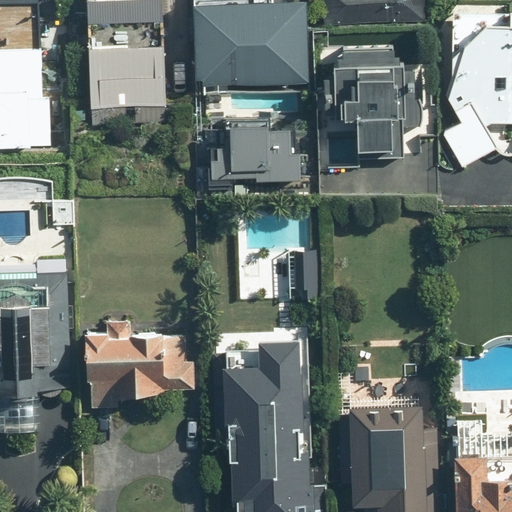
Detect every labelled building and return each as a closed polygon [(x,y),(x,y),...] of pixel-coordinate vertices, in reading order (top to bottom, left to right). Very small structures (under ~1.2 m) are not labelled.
[(91,25),(163,23),(162,0),(142,0),(90,1),(91,25)] [(310,86),(310,2),(299,2),(299,0),(197,0),(198,86),(310,86)] [(328,0),(328,21),(426,25),(427,0),(328,0)] [(1,8),(0,45),(0,146),(51,149),(53,97),(43,97),(45,54),(38,54),(39,10),(1,8)] [(511,25),(492,25),(463,48),(448,97),(462,121),(444,133),(464,168),(499,150),(490,126),(511,126),(511,25)] [(93,108),(167,106),(164,47),(91,49),(93,108)] [(425,121),(425,107),(424,101),(420,99),(416,93),(416,73),(394,50),(344,51),(345,70),(337,70),(337,80),(327,80),(326,101),(321,101),(321,120),(331,120),(331,134),(360,134),(360,150),(425,151),(425,121)] [(228,179),(258,180),(258,183),(277,183),(277,181),(301,182),(302,153),(292,152),(293,130),(272,129),(272,125),(235,123),(234,140),(222,139),(221,161),(213,160),(212,185),(228,186),(228,179)] [(40,395),(40,389),(71,388),(68,274),(0,275),(0,389),(2,390),(2,396),(40,395)] [(90,381),(95,380),(96,409),(118,408),(118,399),(166,397),(166,389),(194,388),(192,335),(88,339),(90,381)] [(316,511),(310,354),(300,354),(300,343),(262,342),(262,370),(232,369),(232,355),(214,355),(217,441),(231,441),(231,462),(237,462),(236,511),(241,511),(240,511),(316,511)] [(429,511),(429,444),(424,444),(424,406),(355,406),(355,413),(342,413),(342,482),(354,482),(354,503),(380,503),(379,511),(429,511)] [(511,511),(511,494),(510,495),(510,483),(486,483),(486,460),(456,460),(455,511),(511,511)]
